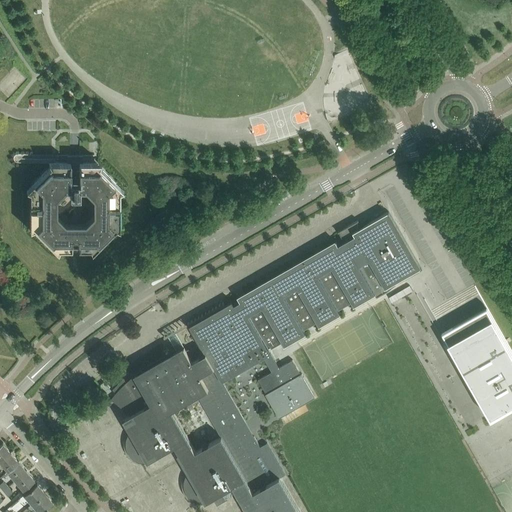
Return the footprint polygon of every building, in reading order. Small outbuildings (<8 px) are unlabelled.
[(119,185),(97,164),(95,161),(94,161),(93,161),(92,161),(91,161),(90,161),(79,161),(74,161),(74,162),(70,162),(70,161),(70,155),(59,155),(59,158),(55,158),(55,159),(55,161),(54,161),(53,162),(30,185),(30,224),(54,248),(71,248),(78,248),(95,248),(119,224),(119,185)] [(299,511),(282,480),(286,477),(280,467),(274,470),(264,453),(262,454),(259,447),(260,446),(254,436),(250,438),(242,424),(246,422),(222,381),(263,357),(271,371),(258,379),(266,393),(265,393),(279,417),(315,397),(301,373),(300,373),(292,359),(279,367),(271,353),(269,349),(282,342),(284,345),(306,333),(303,329),(317,322),(319,325),(340,313),(338,309),(351,302),(353,306),(385,288),(420,267),(388,211),(360,227),(358,223),(357,221),(358,220),(347,226),(343,228),(345,231),(340,234),(342,237),(344,241),(338,244),(336,241),(238,297),(240,301),(234,304),(232,300),(225,305),(224,303),(224,304),(220,305),(220,306),(217,307),(217,308),(214,309),(213,310),(210,311),(210,312),(207,313),(206,314),(203,315),(203,316),(200,317),(199,318),(196,319),(196,320),(193,321),(192,322),(189,323),(189,324),(187,324),(201,348),(202,348),(205,353),(192,360),(186,350),(189,349),(189,348),(186,349),(184,349),(183,347),(178,350),(178,351),(177,351),(176,352),(172,353),(169,354),(165,356),(160,358),(152,362),(144,367),(138,372),(131,377),(132,378),(135,375),(147,396),(137,401),(124,378),(112,389),(116,392),(110,399),(111,400),(112,399),(125,409),(127,408),(130,414),(125,417),(125,418),(129,425),(126,425),(131,430),(129,433),(127,436),(126,438),(126,440),(126,442),(126,444),(126,446),(126,448),(127,450),(128,452),(129,454),(130,455),(131,457),(133,458),(134,459),(136,460),(138,461),(140,462),(142,462),(144,462),(145,462),(147,462),(149,462),(151,461),(150,459),(175,445),(186,465),(184,466),(189,471),(186,474),(185,477),(184,479),(184,481),(183,483),(183,485),(184,487),(184,489),(185,491),(185,493),(186,494),(188,496),(189,497),(191,499),(192,500),(194,501),(196,502),(198,502),(200,503),(201,503),(203,503),(205,503),(207,502),(208,502),(208,500),(212,497),(217,505),(227,499),(223,491),(233,485),(241,499),(246,496),(255,511),(299,511)] [(511,351),(488,308),(443,334),(491,418),(511,406),(511,351)] [(0,444),(0,460),(10,452),(2,443),(0,444)] [(18,461),(10,452),(0,460),(0,462),(7,471),(18,461)] [(14,480),(26,470),(18,461),(7,471),(14,480)] [(22,490),(34,480),(26,470),(14,480),(22,490)] [(45,492),(44,492),(37,484),(37,483),(23,494),(31,504),(45,492)] [(12,491),(8,486),(3,490),(7,495),(12,491)] [(45,492),(31,504),(38,511),(40,511),(52,502),(52,501),(45,493),(45,492)]
